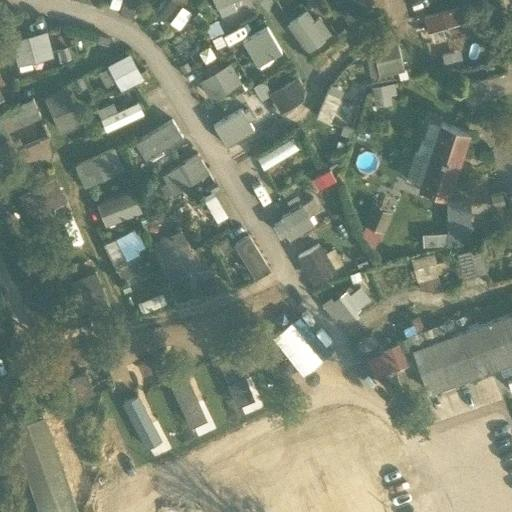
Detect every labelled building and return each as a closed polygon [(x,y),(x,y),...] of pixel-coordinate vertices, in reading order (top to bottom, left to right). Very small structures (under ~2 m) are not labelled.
[(234,0),(215,0),(222,14),(238,7),(234,0)] [(330,0),(327,2),(337,20),(347,14),(352,22),(379,6),(375,0),(330,0)] [(431,30),(480,17),(476,1),(426,14),(431,30)] [(308,7),(288,21),(309,50),(336,31),(323,13),(316,18),(308,7)] [(270,23),(242,39),(257,65),(285,48),(270,23)] [(12,36),(17,62),(56,54),(51,29),(12,36)] [(403,40),(378,43),(379,57),(368,59),(370,74),(407,69),(403,40)] [(134,49),(110,61),(123,87),(147,75),(134,49)] [(231,59),(202,79),(216,100),(245,80),(231,59)] [(270,90),(283,110),(311,92),(299,73),(270,90)] [(464,83),(470,106),(493,100),(486,77),(464,83)] [(330,79),(315,115),(334,123),(339,110),(350,114),(359,91),(330,79)] [(394,82),(371,85),(374,105),(391,103),(390,94),(396,93),(394,82)] [(46,94),(63,131),(87,120),(69,83),(46,94)] [(470,106),(464,83),(460,84),(466,107),(470,106)] [(121,105),(141,97),(136,84),(116,92),(121,105)] [(0,158),(16,151),(6,130),(40,115),(32,97),(0,111),(0,158)] [(141,98),(103,116),(109,128),(147,109),(141,98)] [(217,122),(229,144),(258,128),(246,106),(217,122)] [(145,156),(186,136),(177,117),(136,136),(145,156)] [(423,137),(434,141),(440,125),(428,121),(423,137)] [(441,122),(440,125),(434,141),(430,154),(456,162),(467,130),(441,122)] [(264,166),(302,146),(296,134),(258,155),(264,166)] [(421,136),(417,149),(430,154),(434,141),(423,137),(421,136)] [(86,185),(126,169),(117,146),(77,161),(86,185)] [(419,186),(430,154),(417,149),(414,148),(403,180),(419,186)] [(168,196),(214,169),(203,151),(158,178),(168,196)] [(446,195),(456,162),(430,154),(419,186),(446,195)] [(316,174),(319,183),(337,179),(335,170),(316,174)] [(254,196),(267,191),(259,173),(247,178),(254,196)] [(60,205),(49,180),(21,193),(32,218),(60,205)] [(288,202),(299,198),(294,184),(283,188),(288,202)] [(98,201),(107,226),(145,212),(136,187),(98,201)] [(219,190),(195,199),(206,225),(229,215),(219,190)] [(0,226),(13,222),(4,197),(0,198),(0,226)] [(313,211),(320,208),(316,199),(276,216),(286,239),(318,225),(313,211)] [(446,232),(446,245),(471,238),(470,200),(444,201),(446,232)] [(391,212),(373,204),(364,224),(365,225),(380,231),(382,232),(391,212)] [(380,231),(365,225),(361,234),(373,250),(380,231)] [(120,278),(140,269),(133,254),(147,248),(138,227),(103,242),(120,278)] [(168,280),(191,272),(185,257),(194,253),(185,227),(153,238),(168,280)] [(239,239),(254,276),(272,269),(257,232),(239,239)] [(446,245),(446,232),(422,233),(422,246),(446,245)] [(28,238),(3,247),(14,277),(39,268),(28,238)] [(342,267),(328,239),(298,254),(312,282),(342,267)] [(217,273),(200,276),(203,292),(220,289),(217,273)] [(326,304),(342,325),(371,302),(354,281),(326,304)] [(30,324),(55,315),(47,290),(21,299),(30,324)] [(511,313),(413,351),(428,392),(487,370),(511,361),(511,313)] [(144,361),(170,354),(162,327),(137,335),(144,361)] [(275,332),(253,339),(266,376),(287,368),(275,332)] [(391,348),(369,355),(376,375),(397,368),(391,348)] [(225,349),(204,356),(216,393),(237,386),(225,349)] [(177,366),(155,373),(168,410),(189,403),(177,366)] [(88,415),(94,435),(123,427),(116,406),(88,415)] [(209,436),(236,423),(228,407),(201,420),(209,436)] [(35,497),(40,511),(75,511),(43,418),(11,429),(35,497)] [(183,418),(159,427),(169,451),(192,442),(183,418)] [(131,445),(87,456),(93,478),(105,475),(102,465),(134,457),(131,445)] [(367,469),(378,511),(388,511),(394,511),(382,465),(367,469)]
